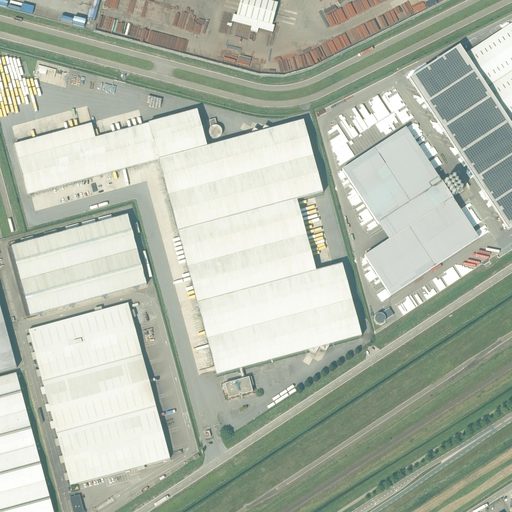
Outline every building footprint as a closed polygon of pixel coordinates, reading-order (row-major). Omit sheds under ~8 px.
[(272,25),(278,4),(263,0),(241,0),(237,16),(272,25)] [(429,66),(409,80),(413,87),(418,88),(417,92),(422,94),(421,98),(430,112),(435,114),(434,117),(439,119),(437,123),(470,172),(473,177),(496,212),(500,212),(500,218),(504,218),(503,223),(508,230),(511,227),(511,23),(488,39),(465,54),(460,46),(429,66)] [(388,76),(394,89),(405,83),(404,81),(412,77),(408,66),(388,76)] [(379,88),(329,121),(339,136),(330,142),(340,157),(336,160),(378,225),(388,219),(398,234),(364,256),(390,296),(478,238),(379,88)] [(207,147),(197,111),(84,141),(81,127),(14,145),(28,196),(159,160),(217,375),(240,369),(242,379),(222,384),(225,393),(227,392),(229,398),(240,395),(240,394),(241,394),(242,395),(253,392),(251,386),(253,385),(251,377),(245,378),(243,369),(308,351),(315,355),(319,348),(326,352),(330,345),(361,337),(342,264),(316,271),(297,201),(323,193),(303,121),(272,130),(265,126),(261,133),(254,129),(250,135),(207,147)] [(215,139),(216,139),(217,139),(218,138),(219,138),(220,137),(221,136),(221,135),(222,134),(222,133),(222,132),(222,131),(222,130),(221,130),(221,129),(221,128),(220,127),(219,127),(218,126),(217,126),(215,119),(209,120),(211,128),(210,128),(210,129),(209,130),(209,131),(209,132),(209,133),(209,134),(209,135),(210,135),(210,136),(211,137),(211,138),(212,138),(213,138),(214,139),(215,139)] [(30,316),(39,314),(147,285),(128,215),(12,247),(30,316)] [(493,244),(480,252),(486,261),(499,254),(493,244)] [(464,262),(469,272),(478,267),(472,257),(464,262)] [(453,269),(457,279),(464,276),(460,266),(453,269)] [(403,316),(421,305),(414,293),(396,304),(403,316)] [(128,304),(29,330),(70,486),(170,459),(128,304)] [(0,372),(17,368),(0,305),(0,372)] [(388,309),(380,314),(381,315),(383,315),(384,317),(384,318),(385,319),(384,321),(392,316),(388,309)] [(0,511),(53,511),(16,374),(0,377),(0,511)] [(70,498),(73,511),(84,511),(80,495),(70,498)]
